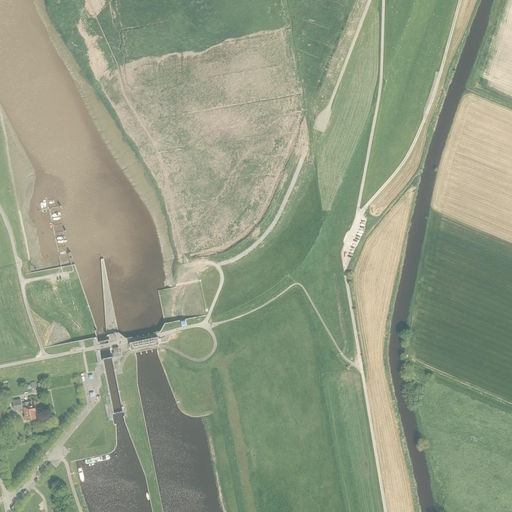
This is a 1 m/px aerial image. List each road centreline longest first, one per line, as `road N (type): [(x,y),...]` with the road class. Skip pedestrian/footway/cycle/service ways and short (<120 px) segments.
road 1 (track): [(459,0),(418,133),(364,208)]
road 2 (track): [(358,217),(378,105),(383,0)]
road 3 (track): [(216,265),(250,248),(277,219),(305,149)]
road 4 (track): [(321,123),(370,0)]
